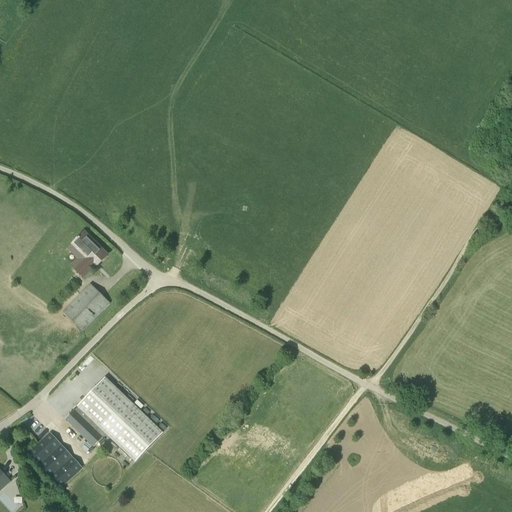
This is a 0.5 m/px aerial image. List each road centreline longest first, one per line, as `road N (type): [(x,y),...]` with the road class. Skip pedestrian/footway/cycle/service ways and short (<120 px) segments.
road 1 (unclassified): [(511,456),(158,278)]
road 2 (track): [(266,511),(382,371),(460,254),(492,219),(511,213)]
road 3 (unclassified): [(0,426),(158,278)]
road 4 (unclassified): [(158,278),(50,191),(0,170)]
